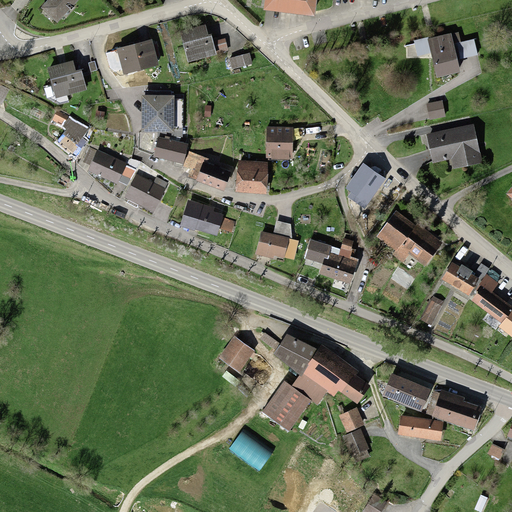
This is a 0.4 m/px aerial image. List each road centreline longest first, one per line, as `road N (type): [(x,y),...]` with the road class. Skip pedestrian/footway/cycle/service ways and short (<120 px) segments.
road 1 (residential): [(511,380),(122,212),(0,116)]
road 2 (primary): [(511,400),(0,202)]
road 3 (track): [(255,301),(246,333),(278,366),(277,377),(232,426),(142,482),(122,511)]
road 4 (residential): [(148,159),(227,201),(271,202),(337,182),(366,147)]
road 5 (residential): [(511,273),(366,147)]
road 6 (residential): [(213,0),(32,50)]
road 7 (residential): [(260,44),(428,0)]
road 8 (residential): [(366,147),(260,44)]
road 9 (residential): [(418,511),(511,401)]
